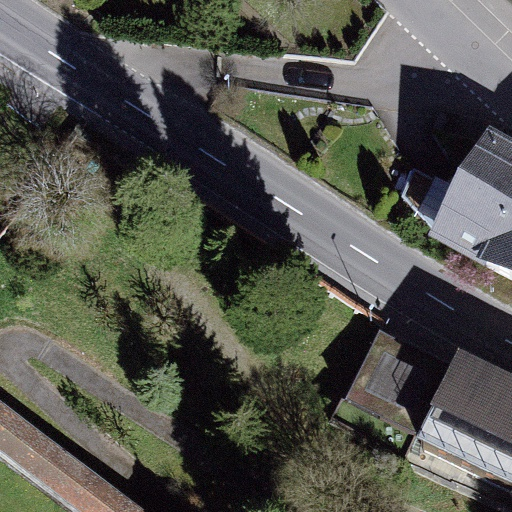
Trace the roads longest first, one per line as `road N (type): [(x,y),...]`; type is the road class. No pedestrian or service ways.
road 1 (tertiary): [(511,338),(405,281),(105,85)]
road 2 (residential): [(474,55),(435,96),(161,67),(105,85)]
road 3 (tertiary): [(105,85),(0,15)]
